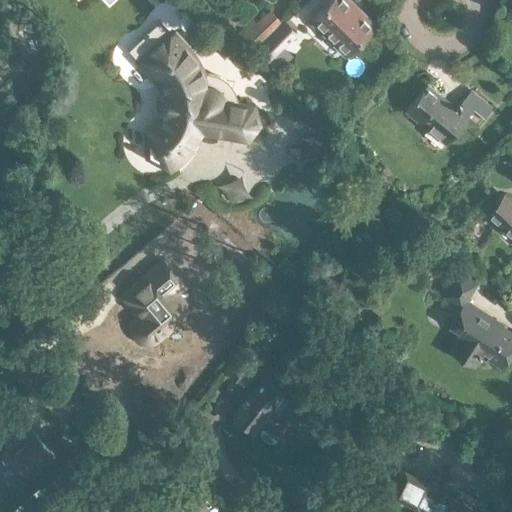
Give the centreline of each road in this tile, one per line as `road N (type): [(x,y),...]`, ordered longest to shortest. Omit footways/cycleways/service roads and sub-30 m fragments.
road 1 (residential): [(193,511),(0,352)]
road 2 (residential): [(403,0),(405,27),(416,45),(435,54),(459,45),(472,27),(473,0)]
